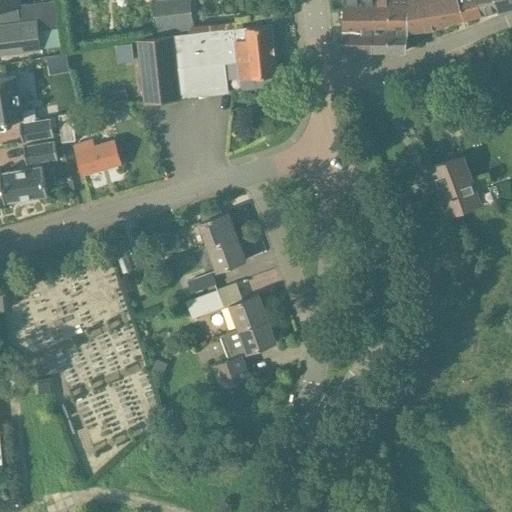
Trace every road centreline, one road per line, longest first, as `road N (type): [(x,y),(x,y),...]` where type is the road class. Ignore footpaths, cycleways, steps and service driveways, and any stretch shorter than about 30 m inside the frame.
road 1 (unclassified): [(289,461),(369,354),(385,311),(381,243),(328,148)]
road 2 (residential): [(0,241),(252,170)]
road 3 (residential): [(320,85),(511,19)]
road 4 (residential): [(252,170),(302,304),(322,312)]
road 5 (unclassified): [(328,148),(322,312)]
road 6 (unclassified): [(322,312),(289,461)]
